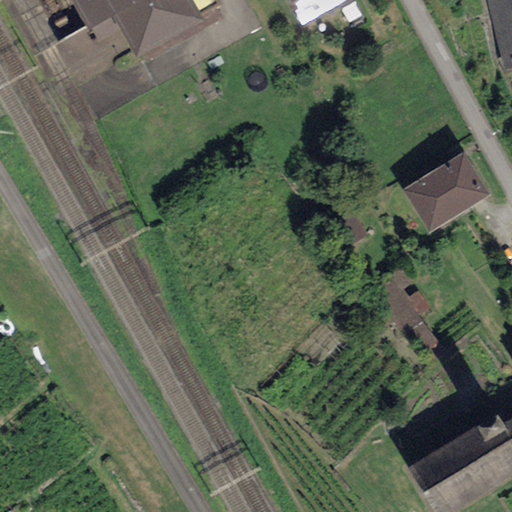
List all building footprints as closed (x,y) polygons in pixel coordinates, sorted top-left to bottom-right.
[(64,0),(87,39),(115,24),(137,63),(201,27),(195,18),(218,5),(215,0),(64,0)] [(359,0),(285,0),(303,32),(360,1),(359,0)] [(511,0),(486,0),(503,74),(511,72),(511,0)] [(464,147),(402,184),(428,228),(490,191),(464,147)] [(343,248),(366,235),(352,210),(329,223),(343,248)] [(425,318),(436,310),(421,287),(408,268),(381,285),(430,360),(445,350),(425,318)] [(496,421),(413,471),(428,495),(437,511),(460,511),(511,481),(511,421),(501,428),(496,421)]
